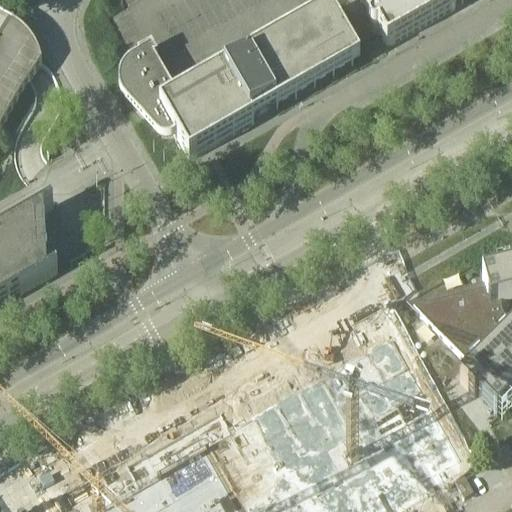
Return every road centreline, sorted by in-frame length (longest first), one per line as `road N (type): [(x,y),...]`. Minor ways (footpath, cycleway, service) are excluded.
road 1 (tertiary): [(209,304),(511,132)]
road 2 (unclassified): [(511,1),(313,117),(290,221)]
road 3 (unclassified): [(192,274),(37,0)]
road 4 (tertiary): [(511,93),(290,221)]
road 5 (tertiary): [(0,424),(209,304)]
road 6 (tertiary): [(192,274),(0,384)]
